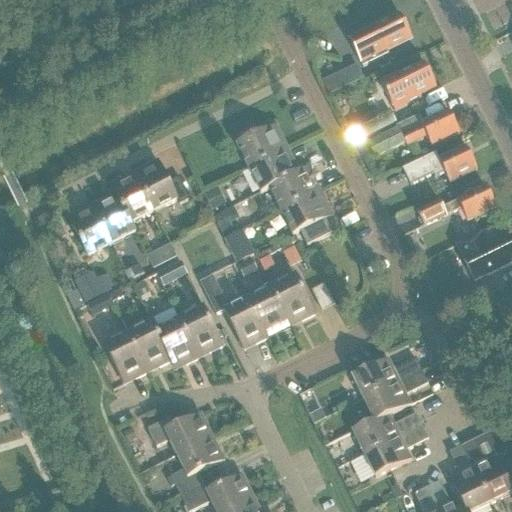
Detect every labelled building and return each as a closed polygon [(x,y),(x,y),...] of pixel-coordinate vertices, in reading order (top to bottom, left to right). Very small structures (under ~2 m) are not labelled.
[(400,16),(349,41),(362,68),(388,55),(386,52),(411,39),(400,16)] [(424,64),(397,78),(395,74),(379,82),(394,113),(421,99),(420,96),(436,88),(424,64)] [(431,148),(459,134),(448,113),(420,127),(422,129),(402,138),(398,129),(367,144),(375,160),(406,144),(407,147),(426,138),(431,148)] [(359,127),(365,139),(392,126),(386,114),(359,127)] [(249,171),(288,150),(276,127),(237,147),(249,171)] [(434,179),(438,177),(444,174),(449,184),(477,170),(466,149),(438,162),(439,165),(429,170),(434,179)] [(260,194),(269,190),(269,189),(299,174),(299,173),(288,150),(249,171),(260,194)] [(169,186),(157,162),(134,174),(153,213),(177,202),(179,206),(193,199),(183,179),(169,186)] [(281,213),(320,193),(308,169),(299,173),(299,174),(269,189),(269,190),(281,213)] [(153,213),(134,174),(110,186),(114,195),(115,195),(130,225),(131,224),(153,213)] [(425,228),(440,220),(460,210),(466,222),(495,208),(486,188),(442,210),(438,202),(417,212),(425,228)] [(325,220),(332,216),(320,193),(281,213),(292,236),(299,233),(307,247),(332,235),(325,220)] [(115,195),(114,195),(92,206),(111,245),(135,233),(131,224),(130,225),(115,195)] [(111,245),(92,206),(68,218),(88,257),(111,245)] [(474,284),(511,264),(511,241),(510,238),(487,249),(480,236),(456,247),(474,284)] [(295,277),(271,289),(291,328),(315,316),(295,277)] [(329,304),(343,295),(332,277),(318,286),(329,304)] [(450,300),(456,312),(479,300),(473,288),(450,300)] [(271,289),(248,300),(268,340),(291,328),(271,289)] [(99,299),(102,321),(127,318),(124,296),(99,299)] [(511,329),(511,299),(497,307),(509,331),(511,329)] [(248,300),(224,312),(244,351),(268,340),(248,300)] [(203,309),(179,321),(199,360),(222,348),(203,309)] [(171,363),(170,363),(175,372),(199,360),(179,321),(156,332),(171,363)] [(148,374),(170,363),(171,363),(156,332),(152,323),(128,335),(148,374)] [(128,335),(104,347),(124,386),(148,374),(128,335)] [(388,361),(352,379),(363,402),(421,373),(415,360),(393,371),(388,361)] [(428,385),(421,373),(363,402),(374,423),(374,424),(389,417),(410,407),(405,397),(428,385)] [(374,424),(374,423),(353,434),(364,457),(422,428),(416,415),(393,426),(389,417),(374,424)] [(176,457),(212,439),(201,417),(175,429),(170,419),(147,431),(156,449),(169,443),(176,457)] [(428,441),(422,428),(364,457),(375,479),(411,462),(406,452),(428,441)] [(462,447),(491,506),(511,494),(511,491),(495,458),(508,452),(497,430),(462,447)] [(171,478),(180,496),(203,485),(198,475),(224,462),(212,439),(176,457),(183,472),(171,478)] [(466,511),(477,511),(491,506),(462,447),(449,454),(460,476),(450,481),(460,501),(461,500),(466,511)] [(194,511),(210,504),(213,511),(230,511),(254,500),(243,478),(208,495),(203,485),(180,496),(187,511),(194,511)] [(440,483),(427,489),(438,511),(466,511),(461,500),(460,501),(451,505),(440,483)] [(422,511),(438,511),(427,489),(414,495),(422,511)] [(259,511),(254,500),(230,511),(259,511)]
